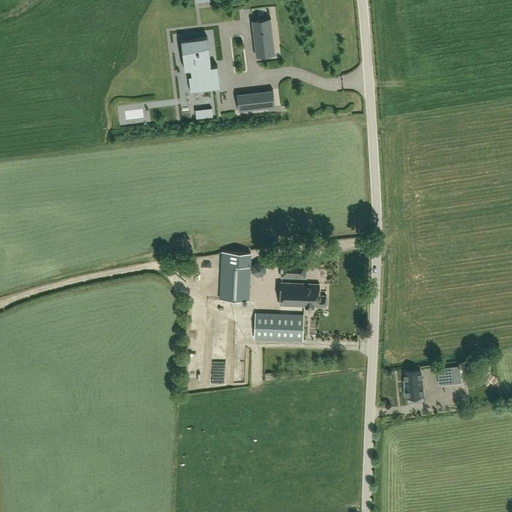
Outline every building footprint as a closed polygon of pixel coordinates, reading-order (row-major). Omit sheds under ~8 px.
[(407,0),(420,111),(435,109),(434,101),(438,100),(431,36),(434,24),(434,21),(441,20),(442,22),(444,14),(452,13),(451,13),(470,11),(473,0),(407,0)] [(251,20),(256,56),(275,54),(271,18),(251,20)] [(189,39),(181,39),(183,52),(185,69),(191,68),(191,75),(189,75),(191,91),(214,88),(220,88),(218,75),(217,65),(210,66),(207,37),(189,39)] [(318,69),(301,72),(305,93),(340,88),(335,62),(318,65),(318,69)] [(236,93),(238,111),(275,107),(273,89),(236,93)] [(311,94),(314,109),(323,108),(322,104),(328,103),(326,91),(311,94)] [(248,300),(251,253),(222,251),(220,299),(248,300)] [(306,278),(306,260),(281,259),(280,278),(306,278)] [(299,305),(304,305),(305,306),(314,307),(314,306),(325,306),(326,296),(319,295),(320,284),(281,282),(280,305),(299,305)] [(304,314),(255,312),(254,339),(303,341),(304,314)] [(451,366),(437,368),(439,384),(453,383),(451,366)] [(421,395),(423,395),(420,370),(404,372),(405,380),(406,386),(404,386),(405,395),(407,395),(407,397),(409,396),(421,395)] [(423,411),(423,397),(398,398),(399,412),(423,411)]
